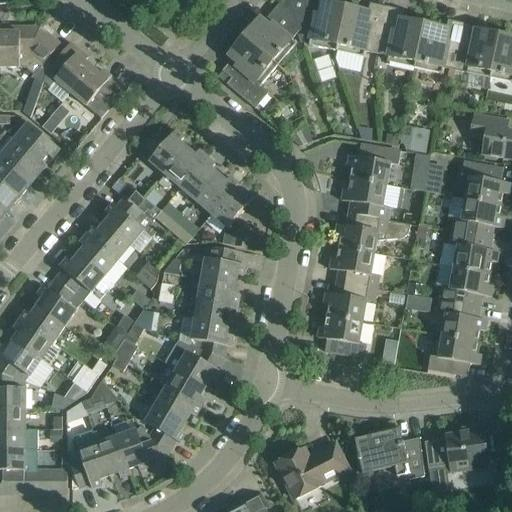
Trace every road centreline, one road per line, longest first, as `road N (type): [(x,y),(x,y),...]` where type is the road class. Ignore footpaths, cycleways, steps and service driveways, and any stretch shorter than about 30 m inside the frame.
road 1 (residential): [(266,387),(295,227),(291,185),(174,74)]
road 2 (residential): [(0,280),(174,74)]
road 3 (residential): [(266,387),(399,404),(486,391),(511,355)]
road 4 (residential): [(164,511),(225,462),(249,431),(266,387)]
